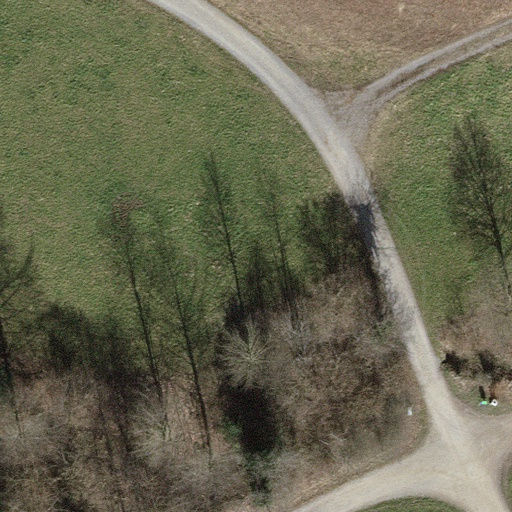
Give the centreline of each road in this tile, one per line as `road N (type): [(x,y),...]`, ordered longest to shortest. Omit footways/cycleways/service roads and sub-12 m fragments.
road 1 (track): [(463,456),(366,209),(319,124),(265,65),(172,0)]
road 2 (track): [(319,124),(511,21)]
road 3 (track): [(463,456),(379,480),(320,511)]
